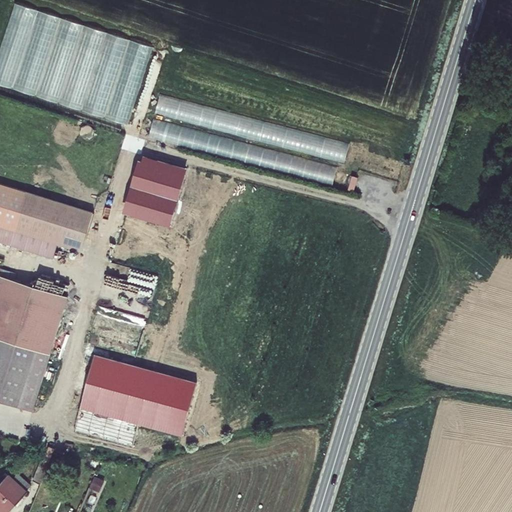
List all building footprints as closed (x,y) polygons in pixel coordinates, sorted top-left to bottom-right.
[(13,4),(0,55),(0,87),(133,121),(154,40),(13,4)] [(150,133),(173,140),(176,130),(166,127),(168,121),(155,117),(150,133)] [(123,211),(171,223),(186,164),(138,152),(123,211)] [(360,195),(370,198),(373,187),(376,175),(366,173),(360,195)] [(356,190),(359,175),(352,174),(349,189),(356,190)] [(27,204),(15,242),(82,263),(94,225),(27,204)] [(135,290),(155,294),(160,274),(140,270),(135,290)] [(0,288),(0,404),(33,415),(70,299),(3,278),(0,288)] [(95,312),(87,344),(106,348),(106,347),(138,354),(145,326),(105,317),(106,314),(95,312)] [(45,457),(37,457),(27,484),(34,487),(45,457)] [(2,476),(0,478),(0,511),(5,511),(23,493),(2,476)]
